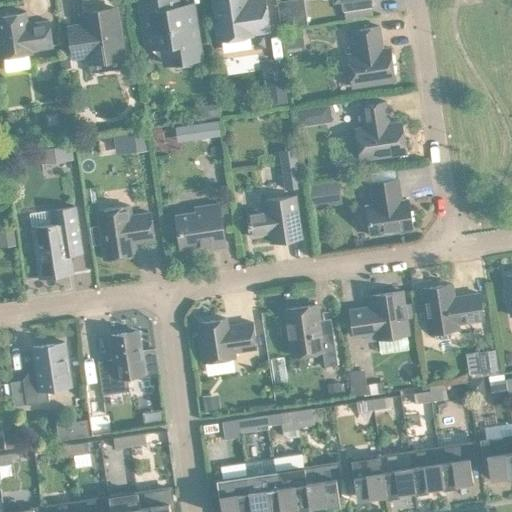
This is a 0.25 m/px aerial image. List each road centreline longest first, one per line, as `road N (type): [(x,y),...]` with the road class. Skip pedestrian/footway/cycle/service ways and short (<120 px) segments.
road 1 (residential): [(166,285),(449,243)]
road 2 (residential): [(449,243),(417,0)]
road 3 (residential): [(195,511),(166,285)]
road 4 (residential): [(0,309),(166,285)]
